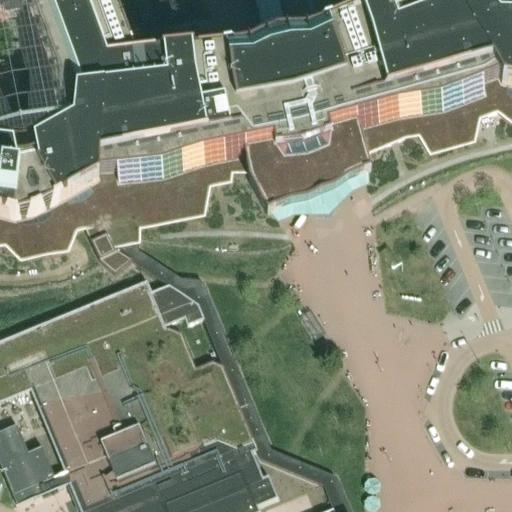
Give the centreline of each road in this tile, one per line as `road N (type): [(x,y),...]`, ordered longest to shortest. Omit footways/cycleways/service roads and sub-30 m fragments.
road 1 (track): [(371,199),(439,163),(511,142)]
road 2 (track): [(284,232),(159,231)]
road 3 (track): [(123,0),(149,51),(216,44)]
